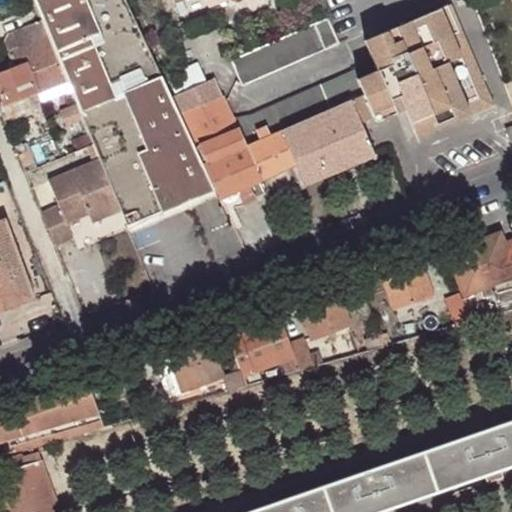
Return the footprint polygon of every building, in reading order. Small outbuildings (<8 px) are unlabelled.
[(32,0),(41,19),(64,77),(66,81),(75,104),(81,116),(139,94),(190,208),(217,196),(170,98),(160,76),(123,0),(32,0)] [(450,2),(426,12),(468,113),(493,102),(450,2)] [(376,69),(374,70),(392,113),(403,108),(414,135),(468,113),(426,12),(363,38),(376,69)] [(339,44),(327,16),(229,56),(240,84),(339,44)] [(38,89),(64,77),(41,19),(7,33),(4,41),(13,66),(0,70),(0,97),(3,106),(39,92),(38,89)] [(392,113),(374,70),(366,73),(385,116),(392,113)] [(352,73),(235,123),(247,151),(304,126),(365,100),(355,78),(352,73)] [(365,100),(371,116),(373,121),(385,116),(366,73),(355,78),(365,100)] [(38,89),(39,92),(66,81),(64,77),(38,89)] [(246,184),(260,179),(247,151),(235,123),(223,96),(219,96),(213,80),(170,98),(217,196),(224,207),(251,196),(246,184)] [(139,94),(81,116),(99,160),(120,211),(127,226),(187,202),(139,94)] [(365,100),(304,126),(327,175),(374,156),(359,121),(371,116),(365,100)] [(63,123),(81,116),(75,104),(58,110),(63,123)] [(327,175),(304,126),(247,151),(260,179),(295,164),(304,184),(327,175)] [(120,211),(99,160),(48,181),(58,206),(41,214),(54,246),(73,238),(67,223),(82,217),(81,214),(86,211),(87,214),(91,223),(120,211)] [(130,232),(190,208),(187,202),(127,226),(130,232)] [(0,220),(0,310),(33,299),(5,220),(0,220)] [(472,243),(470,237),(449,245),(467,294),(486,288),(490,298),(495,296),(501,315),(511,311),(511,255),(508,245),(503,232),(472,243)] [(434,294),(421,256),(382,271),(396,308),(434,294)] [(352,325),(338,287),(301,302),(315,339),(352,325)] [(465,301),(463,295),(448,300),(459,327),(474,323),(465,301)] [(474,323),(487,319),(477,296),(465,301),(474,323)] [(296,358),(292,347),(283,321),(231,340),(248,389),(264,384),(260,371),(296,358)] [(226,381),(210,337),(155,358),(171,401),(226,381)] [(301,374),(326,366),(321,353),(313,355),(307,342),(292,347),(296,358),(301,374)] [(0,445),(8,443),(12,457),(38,450),(55,444),(105,431),(89,382),(14,411),(16,417),(3,422),(0,416),(0,445)] [(14,411),(0,415),(0,416),(3,422),(16,417),(14,411)] [(411,456),(425,494),(511,463),(511,429),(509,422),(411,456)] [(0,479),(0,491),(7,511),(58,511),(38,456),(24,461),(27,470),(0,479)] [(313,490),(320,511),(371,511),(425,494),(411,456),(313,490)] [(0,479),(27,470),(24,461),(0,469),(0,479)] [(247,511),(320,511),(313,490),(247,511)]
